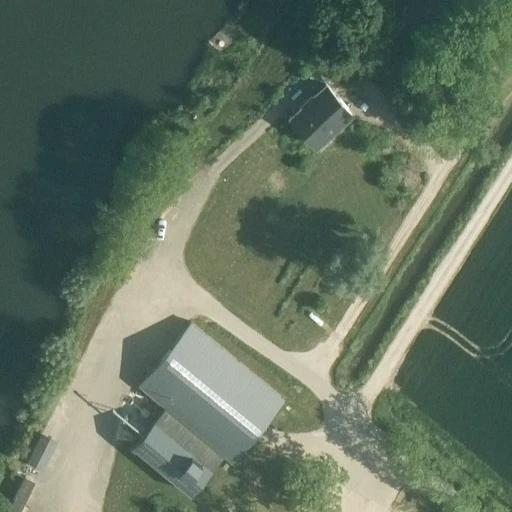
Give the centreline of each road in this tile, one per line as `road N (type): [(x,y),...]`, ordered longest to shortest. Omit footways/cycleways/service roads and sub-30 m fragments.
road 1 (track): [(274,114),(185,210),(164,291),(91,413),(65,511)]
road 2 (unknown): [(350,407),(511,166)]
road 3 (track): [(164,291),(221,307),(378,428)]
